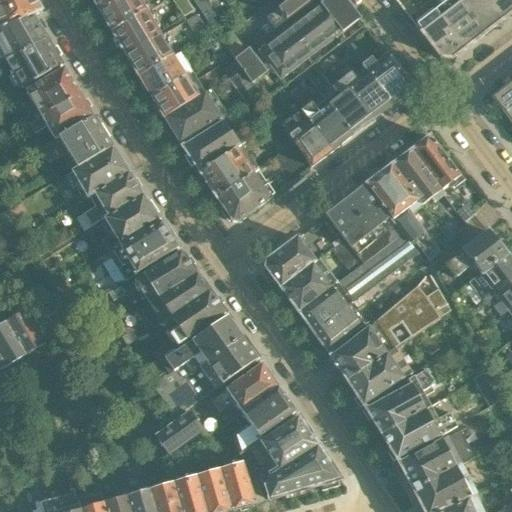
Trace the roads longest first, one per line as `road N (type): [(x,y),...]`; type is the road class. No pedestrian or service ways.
road 1 (residential): [(216,263),(51,0)]
road 2 (residential): [(388,507),(216,263)]
road 3 (residential): [(216,263),(444,97)]
road 4 (residential): [(444,97),(367,0)]
